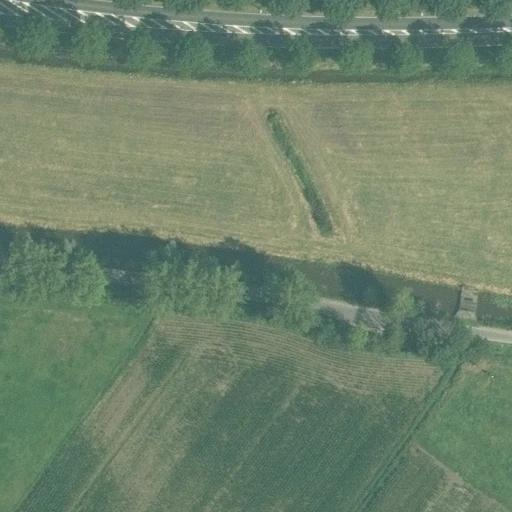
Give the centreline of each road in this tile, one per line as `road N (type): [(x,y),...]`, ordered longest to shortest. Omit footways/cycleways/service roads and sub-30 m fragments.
road 1 (unclassified): [(511,339),(0,264)]
road 2 (secondary): [(0,5),(305,33),(511,31)]
